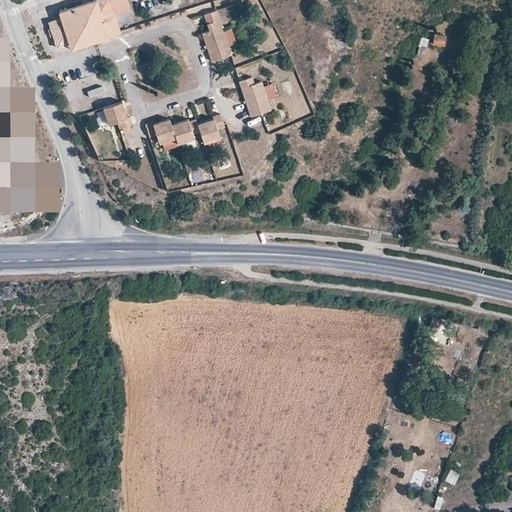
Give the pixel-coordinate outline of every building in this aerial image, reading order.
[(121,35),(109,0),(91,0),(57,11),(60,18),(50,22),(58,45),(68,42),(67,36),(75,32),(90,45),(121,35)] [(234,5),(216,12),(218,18),(237,12),(234,5)] [(216,12),(215,11),(205,14),(210,30),(204,32),(211,55),(229,49),(228,46),(223,33),(218,18),(216,12)] [(223,33),(228,46),(236,43),(231,30),(223,33)] [(75,32),(67,36),(68,42),(71,52),(90,45),(75,32)] [(432,43),(442,45),(444,36),(434,34),(432,43)] [(237,83),(247,115),(269,108),(267,101),(263,87),(261,83),(254,85),(252,79),(237,83)] [(263,87),(267,101),(275,98),(271,84),(263,87)] [(122,102),(103,108),(110,126),(117,124),(119,129),(133,124),(130,115),(127,117),(122,102)] [(154,122),(146,125),(150,139),(157,136),(160,145),(176,140),(178,147),(195,141),(193,135),(200,133),(204,144),(207,143),(221,138),(218,130),(226,128),(220,113),(214,116),(215,120),(198,125),(196,119),(189,122),(189,120),(172,125),(170,119),(155,125),(154,122)] [(221,138),(207,143),(209,149),(223,144),(221,138)] [(176,140),(160,145),(162,152),(178,147),(176,140)] [(430,327),(437,330),(440,321),(433,318),(430,327)] [(448,467),(444,478),(453,481),(457,470),(448,467)] [(432,506),(439,508),(442,494),(435,493),(432,506)]
